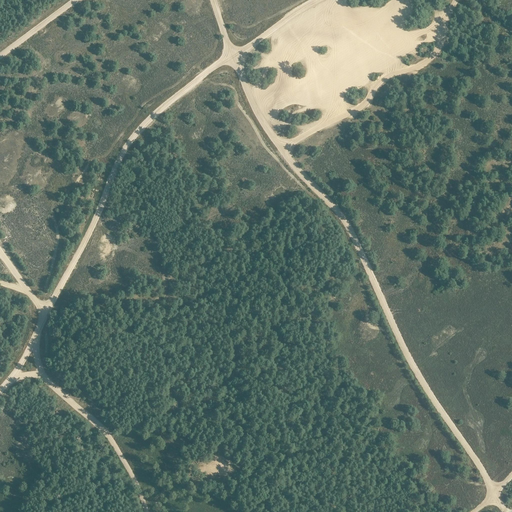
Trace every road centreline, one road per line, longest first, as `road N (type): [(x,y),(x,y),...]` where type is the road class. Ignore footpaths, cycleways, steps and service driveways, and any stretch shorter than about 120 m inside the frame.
road 1 (unknown): [(496,495),(403,347),(347,224),(273,143),(231,56)]
road 2 (unknown): [(231,56),(136,135),(37,332)]
road 3 (unknown): [(38,375),(100,427),(130,473),(143,511)]
